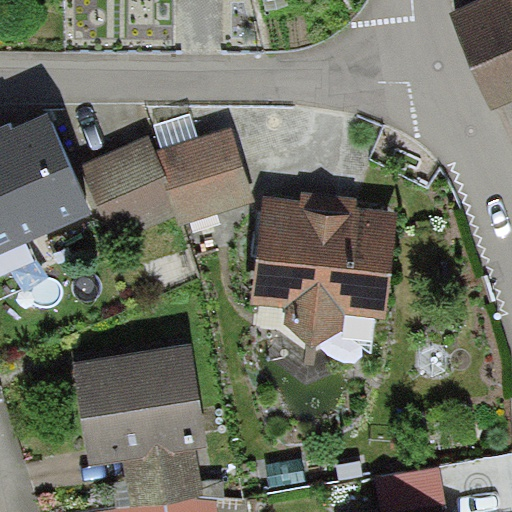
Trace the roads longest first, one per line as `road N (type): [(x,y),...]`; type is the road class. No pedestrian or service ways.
road 1 (residential): [(0,81),(435,89)]
road 2 (unclassified): [(435,89),(511,222)]
